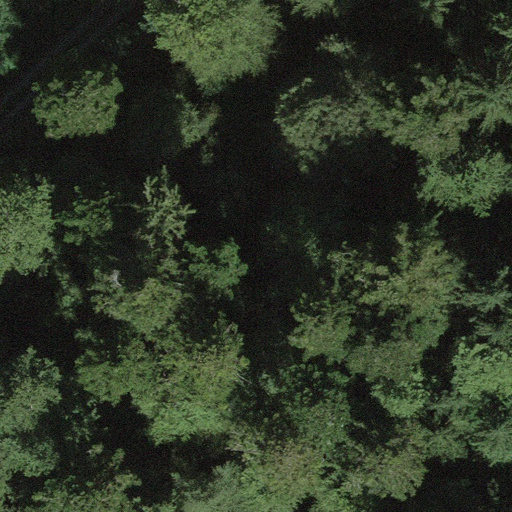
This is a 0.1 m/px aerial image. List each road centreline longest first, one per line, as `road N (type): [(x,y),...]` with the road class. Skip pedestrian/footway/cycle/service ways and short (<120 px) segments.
road 1 (track): [(25,67),(153,0)]
road 2 (track): [(0,90),(102,0)]
